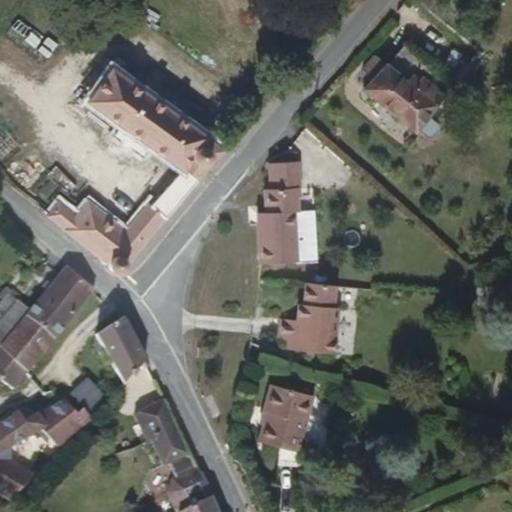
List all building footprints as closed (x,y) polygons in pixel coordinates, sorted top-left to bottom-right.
[(377,94),(428,144),(433,138),(448,149),(470,127),(457,114),(476,92),(423,43),(405,62),(393,52),(376,70),(387,81),(377,94)] [(49,195),(38,208),(127,279),(227,155),(189,125),(198,114),(162,86),(154,97),(122,71),(94,105),(124,129),(111,146),(153,179),(162,166),(175,176),(131,231),(91,199),(77,217),(49,195)] [(316,171),(285,169),(284,195),(279,194),(277,210),(277,218),(270,217),(269,229),(266,268),(325,273),(327,222),(311,221),(313,197),(315,197),(316,171)] [(73,267),(67,273),(28,316),(62,344),(105,298),(73,267)] [(292,362),(291,370),(333,377),(342,334),(336,332),(339,310),(309,304),(305,326),(302,326),(299,342),(283,340),(280,361),(284,361),(292,362)] [(62,344),(28,316),(23,322),(9,312),(0,322),(0,343),(2,345),(0,347),(0,377),(14,392),(31,375),(62,344)] [(151,374),(129,330),(109,342),(121,368),(132,391),(151,374)] [(284,369),(291,370),(292,362),(284,361),(284,369)] [(71,391),(87,410),(102,398),(87,379),(71,391)] [(177,426),(165,400),(140,419),(151,443),(157,440),(177,428),(177,426)] [(51,417),(57,423),(65,431),(79,420),(75,416),(60,408),(51,417)] [(266,435),(262,448),(255,463),(291,475),(311,424),(270,408),(261,433),(266,435)] [(40,439),(61,458),(90,432),(79,420),(65,431),(57,423),(40,439)] [(173,478),(197,469),(177,428),(157,440),(173,478)] [(256,445),(262,448),(266,435),(261,433),(256,445)] [(0,466),(0,502),(11,511),(12,511),(29,491),(2,469),(0,466)] [(217,511),(197,469),(173,478),(172,504),(176,511),(217,511)]
